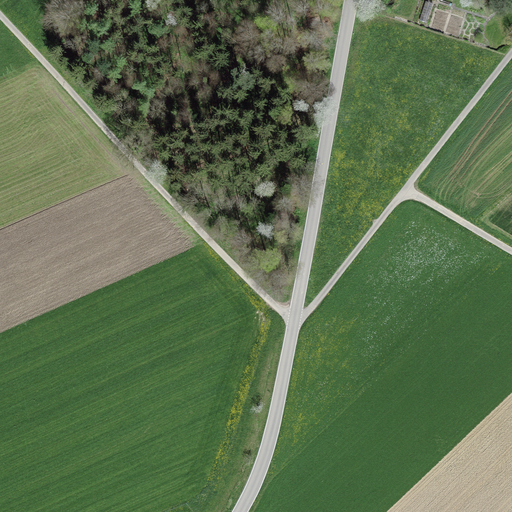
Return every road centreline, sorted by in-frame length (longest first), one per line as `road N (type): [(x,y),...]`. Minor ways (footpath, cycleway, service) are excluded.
road 1 (tertiary): [(239,511),(272,431),(351,0)]
road 2 (track): [(242,275),(0,14)]
road 3 (unclassified): [(405,188),(511,251)]
